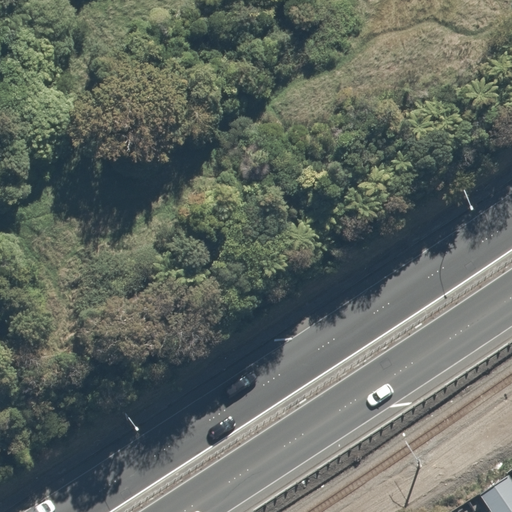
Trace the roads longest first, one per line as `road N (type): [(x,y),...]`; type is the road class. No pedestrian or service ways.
road 1 (trunk): [(64,511),(511,221)]
road 2 (trunk): [(511,294),(187,511)]
